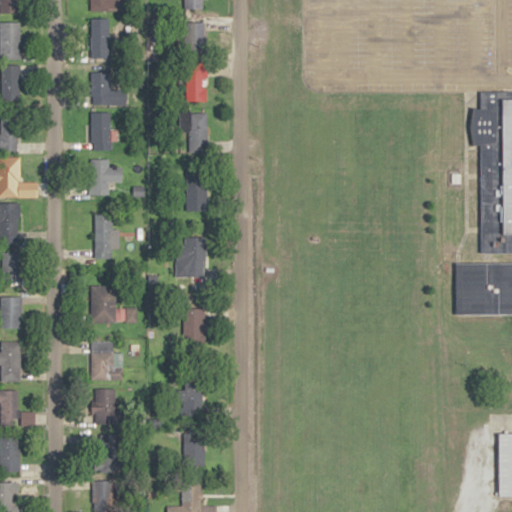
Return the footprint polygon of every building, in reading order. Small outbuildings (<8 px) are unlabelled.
[(0,0),(0,17),(16,18),(16,0),(0,0)] [(89,0),(89,11),(111,11),(111,0),(89,0)] [(203,9),(202,0),(183,0),(184,9),(203,9)] [(89,58),(108,58),(108,18),(89,18),(89,58)] [(0,59),(20,60),(20,22),(0,21),(0,59)] [(185,53),(205,53),(204,23),(184,24),(185,53)] [(207,101),(207,62),(185,62),(185,101),(207,101)] [(0,102),(19,103),(19,65),(0,64),(0,102)] [(89,72),(89,105),(110,105),(110,72),(89,72)] [(511,252),(481,252),(481,228),(482,175),(482,144),(475,146),(471,127),(475,107),(481,108),(482,93),(511,92),(511,252)] [(90,112),(90,151),(111,151),(111,112),(90,112)] [(0,151),(17,151),(17,113),(0,113),(0,151)] [(0,157),(0,195),(18,196),(18,157),(0,157)] [(109,159),(89,159),(89,195),(108,195),(108,181),(122,181),(122,166),(109,166),(109,159)] [(447,168),(447,185),(462,186),(461,169),(447,168)] [(199,186),(187,185),(185,208),(197,210),(199,186)] [(0,248),(18,248),(18,204),(0,203),(0,248)] [(94,214),(94,258),(112,258),(112,214),(94,214)] [(205,276),(205,236),(183,236),(183,276),(205,276)] [(20,280),(20,251),(1,251),(1,280),(20,280)] [(511,262),(456,262),(457,313),(511,313),(511,262)] [(115,284),(90,284),(90,322),(115,322),(115,284)] [(0,327),(20,327),(20,295),(0,295),(0,327)] [(182,308),(182,341),(204,341),(204,308),(182,308)] [(0,381),(20,381),(20,341),(0,340),(0,381)] [(90,380),(121,380),(121,352),(112,352),(112,341),(90,341),(90,380)] [(0,425),(17,425),(17,389),(0,388),(0,425)] [(93,388),(92,428),(122,428),(122,388),(93,388)] [(182,432),(182,467),(204,467),(204,439),(193,439),(193,432),(182,432)] [(511,432),(500,433),(500,495),(511,495),(511,432)] [(96,434),(96,474),(118,474),(118,434),(96,434)] [(0,472),(18,472),(18,435),(0,435),(0,472)] [(111,511),(111,481),(95,481),(95,511),(111,511)] [(166,505),(166,511),(216,511),(216,506),(201,506),(201,482),(182,482),(182,505),(166,505)] [(1,483),(0,511),(19,511),(20,483),(1,483)]
